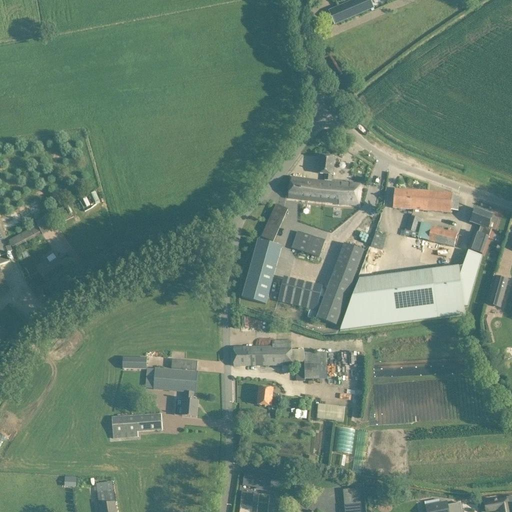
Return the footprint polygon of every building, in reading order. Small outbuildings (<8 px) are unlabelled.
[(338,6),(328,11),(329,12),(329,11),(335,24),(334,25),(335,26),(341,23),(375,9),(374,8),(373,8),(369,0),(353,0),(351,1),(338,6)] [(289,199),(321,203),(324,203),(359,208),(361,195),(362,185),(351,184),(331,182),(332,175),(333,175),(335,158),(320,156),(318,174),(326,175),(325,181),(292,177),(289,199)] [(453,194),(429,192),(395,189),(393,209),(451,213),(451,211),(453,194)] [(288,210),(277,205),(262,237),(273,242),(288,210)] [(493,215),(476,209),(475,209),(471,222),(481,226),(478,234),(475,233),(469,249),(483,254),(492,229),(488,228),(493,215)] [(411,216),(407,232),(420,236),(424,220),(411,216)] [(43,235),(38,226),(9,241),(14,250),(43,235)] [(0,294),(9,291),(0,268),(0,266),(10,262),(5,249),(9,247),(0,227),(0,294)] [(454,248),(457,234),(431,228),(428,241),(454,248)] [(292,249),(319,258),(325,241),(297,232),(292,249)] [(373,247),(386,250),(389,235),(377,232),(373,247)] [(258,240),(242,298),(266,305),(281,247),(272,244),(258,240)] [(345,244),(317,318),(337,326),(364,251),(345,244)] [(482,256),(468,251),(463,266),(359,279),(340,331),(465,315),(464,307),(467,307),(482,256)] [(39,272),(42,277),(48,285),(66,273),(58,260),(39,272)] [(508,281),(494,277),(487,305),(488,305),(488,304),(500,308),(503,299),(503,300),(508,281)] [(317,311),(323,287),(284,278),(278,301),(317,311)] [(292,366),(292,356),(292,342),(272,341),(273,347),(234,348),(234,367),(283,366),(283,372),(291,372),(291,366),(292,366)] [(305,369),(305,378),(326,377),(326,353),(305,353),(305,369)] [(148,370),(148,359),(123,358),(123,369),(148,370)] [(172,360),(172,369),(186,370),(197,371),(197,362),(187,361),(172,360)] [(181,417),(186,417),(196,418),(198,401),(193,401),(194,393),(196,393),(197,373),(156,369),(154,389),(185,391),(184,399),(183,399),(181,417)] [(296,381),(305,381),(305,378),(305,369),(296,369),(296,381)] [(281,396),(273,395),(274,389),(259,387),(257,405),(280,408),(281,396)] [(321,418),(347,419),(348,405),(321,405),(321,418)] [(113,434),(139,432),(163,430),(162,414),(112,418),(113,434)] [(337,452),(352,453),(353,428),(338,427),(337,452)] [(244,473),(242,486),(256,488),(255,490),(269,492),(271,477),(244,473)] [(76,477),(65,476),(64,486),(76,487),(76,477)] [(485,504),(486,511),(488,511),(492,511),(500,510),(500,511),(511,511),(511,497),(507,498),(507,499),(497,501),(497,500),(494,500),(495,502),(485,504)] [(116,511),(115,503),(99,505),(100,511),(116,511)] [(426,507),(426,511),(449,511),(447,503),(440,504),(426,507)]
